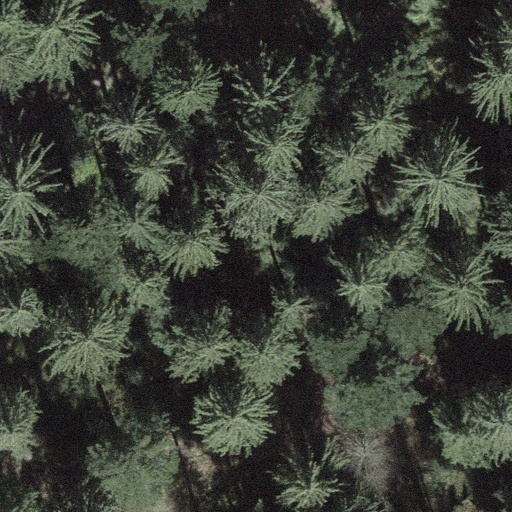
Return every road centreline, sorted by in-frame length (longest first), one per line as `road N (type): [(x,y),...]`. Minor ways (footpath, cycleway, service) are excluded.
road 1 (track): [(511,360),(386,406),(110,474),(59,479),(0,470)]
road 2 (track): [(0,132),(271,0)]
